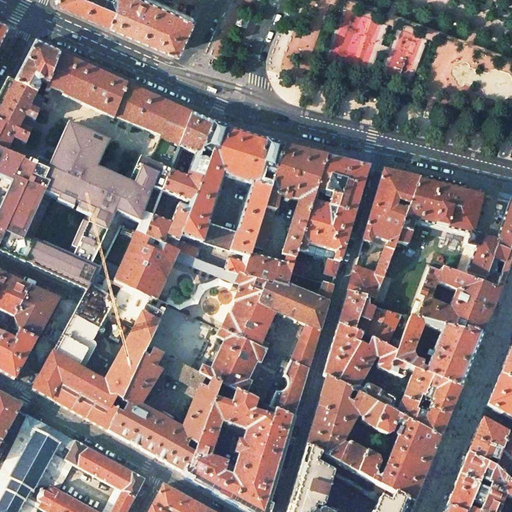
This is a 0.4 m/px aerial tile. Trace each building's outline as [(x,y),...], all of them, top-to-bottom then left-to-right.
[(54,0),(55,0),(106,23),(113,6),(102,1),(102,0),(54,0)] [(192,17),(153,0),(102,0),(102,1),(113,6),(106,23),(109,24),(175,53),(192,17)] [(44,94),(59,55),(34,44),(14,83),(36,94),(43,97),(44,94)] [(105,76),(59,55),(44,94),(148,136),(153,138),(178,148),(190,115),(157,100),(126,85),(105,76)] [(7,79),(0,92),(0,109),(14,83),(7,79)] [(28,109),(36,94),(14,83),(0,109),(0,123),(28,137),(30,133),(30,130),(20,126),(23,118),(34,122),(37,112),(28,109)] [(131,176),(148,136),(44,94),(43,97),(37,112),(34,122),(30,130),(30,133),(131,176)] [(185,178),(169,172),(161,193),(188,203),(186,208),(179,205),(178,205),(177,205),(177,206),(176,206),(169,224),(152,217),(144,237),(174,250),(178,241),(180,236),(207,166),(197,162),(212,124),(190,115),(178,148),(178,149),(194,155),(185,178)] [(28,137),(0,123),(0,151),(19,160),(22,153),(25,144),(28,137)] [(197,162),(207,166),(180,236),(242,256),(241,261),(248,263),(251,253),(253,246),(260,221),(265,207),(283,147),(264,141),(264,142),(228,131),(229,130),(212,124),(197,162)] [(91,214),(104,219),(112,200),(146,214),(137,234),(144,237),(152,217),(161,193),(169,172),(178,149),(178,148),(153,138),(140,167),(141,167),(134,185),(92,167),(83,189),(87,190),(80,209),(91,214)] [(46,175),(83,189),(92,167),(42,146),(40,150),(25,144),(22,153),(50,165),(46,175)] [(283,263),(251,253),(248,263),(244,275),(272,283),(287,286),(287,284),(290,274),(294,261),(297,251),(325,157),(283,147),(265,207),(275,211),(277,204),(286,207),(289,199),(297,202),(281,255),(285,257),(283,263)] [(0,253),(85,292),(94,274),(97,275),(104,261),(96,257),(109,229),(117,233),(120,227),(104,219),(91,214),(73,250),(75,250),(71,258),(33,241),(31,245),(22,242),(44,194),(80,209),(87,190),(83,189),(46,175),(50,165),(22,153),(19,160),(0,151),(0,179),(10,184),(0,208),(0,253)] [(368,168),(325,157),(297,251),(328,260),(324,274),(335,278),(339,263),(368,168)] [(389,243),(376,277),(382,279),(393,248),(394,245),(395,243),(419,180),(383,171),(362,241),(369,243),(372,236),(389,243)] [(472,256),(463,279),(494,291),(496,285),(511,240),(511,202),(509,202),(495,240),(473,234),(483,195),(433,183),(419,180),(395,243),(406,246),(411,233),(414,222),(464,234),(461,245),(464,246),(464,249),(471,251),(469,255),(472,256)] [(269,225),(260,221),(253,246),(264,249),(270,227),(269,225)] [(144,237),(137,234),(119,268),(112,282),(154,301),(173,260),(240,286),(233,301),(236,302),(229,317),(227,316),(220,331),(265,351),(268,344),(262,341),(272,317),(273,313),(260,307),(272,283),(244,275),(239,274),(239,275),(223,270),(211,266),(196,260),(174,250),(144,237)] [(511,240),(496,285),(500,287),(507,271),(511,258),(511,240)] [(200,248),(178,241),(174,250),(196,260),(200,248)] [(248,263),(241,261),(228,257),(223,270),(239,275),(239,274),(244,275),(248,263)] [(119,268),(104,261),(97,275),(110,281),(112,282),(119,268)] [(307,265),(294,261),(290,274),(297,276),(303,278),(307,265)] [(500,287),(496,285),(494,291),(463,279),(456,277),(428,266),(408,318),(464,332),(465,329),(480,335),(491,310),(500,287)] [(376,277),(354,268),(351,280),(347,292),(368,298),(374,300),(382,279),(376,277)] [(0,322),(8,327),(29,288),(0,274),(0,322)] [(110,281),(97,275),(94,274),(85,292),(32,389),(31,390),(32,391),(71,412),(107,432),(145,348),(165,306),(154,301),(112,282),(110,281)] [(297,276),(290,274),(287,284),(294,286),(297,276)] [(316,299),(287,286),(272,283),(260,307),(273,313),(305,326),(319,332),(327,304),(316,299)] [(332,287),(322,284),(316,299),(327,304),(332,287)] [(41,293),(29,288),(8,327),(34,340),(36,337),(45,319),(56,300),(41,293)] [(368,298),(347,292),(342,310),(337,324),(395,353),(408,318),(394,314),(371,308),(365,306),(368,298)] [(408,318),(395,353),(392,361),(459,389),(470,360),(480,335),(465,329),(464,332),(408,318)] [(395,353),(337,324),(329,352),(322,376),(326,377),(374,404),(379,393),(367,386),(364,387),(361,391),(357,388),(375,358),(378,360),(376,366),(377,369),(387,373),(392,361),(395,353)] [(319,332),(305,326),(289,362),(307,370),(314,347),(319,332)] [(26,357),(34,340),(8,327),(0,340),(0,372),(1,374),(13,380),(26,357)] [(201,367),(198,373),(220,384),(234,391),(245,396),(250,383),(247,381),(256,362),(259,364),(265,351),(220,331),(218,330),(214,337),(223,341),(209,371),(201,367)] [(511,345),(504,361),(498,376),(511,380),(511,345)] [(148,455),(185,475),(214,399),(220,384),(198,373),(145,348),(107,432),(148,455)] [(459,389),(392,361),(387,373),(401,379),(404,377),(407,371),(412,373),(401,399),(447,417),(454,400),(459,389)] [(275,393),(269,407),(293,419),(300,394),(307,370),(289,362),(283,377),(287,384),(283,392),(275,393)] [(486,406),(511,420),(511,380),(498,376),(492,392),(486,406)] [(360,422),(374,430),(382,408),(374,404),(326,377),(315,414),(305,447),(334,463),(355,474),(364,453),(348,444),(346,446),(341,444),(356,417),(358,418),(357,419),(360,422)] [(230,405),(214,399),(185,475),(226,498),(251,511),(265,511),(281,460),(293,419),(269,407),(245,396),(234,391),(230,405)] [(382,408),(438,439),(444,425),(447,417),(401,399),(396,412),(390,410),(393,403),(392,400),(379,393),(374,404),(382,408)] [(0,455),(5,446),(0,443),(0,441),(9,426),(17,411),(19,406),(0,395),(0,455)] [(376,459),(364,453),(355,474),(382,489),(411,504),(426,469),(438,439),(382,408),(374,430),(385,436),(390,434),(393,427),(397,425),(398,425),(399,430),(396,430),(395,434),(397,435),(381,475),(377,473),(380,465),(378,464),(376,459)] [(16,430),(25,415),(17,411),(9,426),(16,430)] [(33,507),(70,440),(46,427),(27,416),(0,471),(0,511),(36,511),(38,509),(33,507)] [(472,439),(466,455),(485,464),(487,459),(495,462),(506,434),(480,420),(472,439)] [(511,437),(506,434),(495,462),(493,469),(504,480),(509,468),(511,469),(511,437)] [(126,511),(143,480),(138,478),(87,449),(70,440),(33,507),(38,509),(42,511),(126,511)] [(324,496),(330,475),(334,463),(305,447),(292,491),(285,511),(312,511),(315,507),(318,508),(321,506),(323,502),(327,503),(329,498),(324,496)] [(511,499),(511,487),(504,480),(493,469),(485,464),(466,455),(461,468),(457,476),(477,484),(478,481),(488,485),(487,489),(503,495),(511,499)] [(355,474),(334,463),(330,475),(338,479),(338,481),(358,492),(359,491),(377,501),(382,489),(355,474)] [(496,511),(503,495),(487,489),(477,484),(457,476),(450,495),(444,508),(454,511),(496,511)] [(210,511),(205,509),(162,485),(148,511),(210,511)] [(408,511),(411,504),(382,489),(377,501),(372,511),(408,511)]
